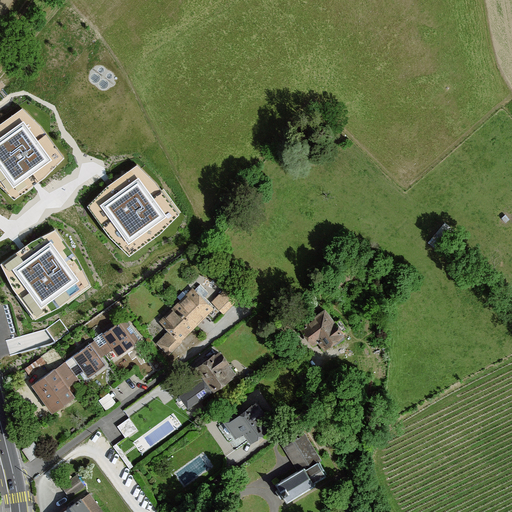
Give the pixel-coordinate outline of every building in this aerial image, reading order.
[(0,138),(0,169),(14,189),(52,161),(24,121),(0,138)] [(100,206),(129,245),(168,217),(139,178),(100,206)] [(455,230),(445,222),(429,243),(439,251),(455,230)] [(51,242),(12,270),(41,309),(80,281),(51,242)] [(170,331),(159,342),(169,352),(212,308),(193,289),(161,321),(170,331)] [(226,289),(214,301),(224,312),(236,300),(226,289)] [(324,307),(296,327),(310,345),(318,340),(323,347),(343,333),(324,307)] [(93,338),(30,383),(50,410),(73,394),(69,387),(80,379),(77,375),(83,371),(87,376),(106,363),(101,357),(113,349),(117,354),(137,339),(121,318),(101,332),(107,340),(99,346),(93,338)] [(180,395),(188,407),(236,374),(220,351),(198,366),(206,377),(180,395)] [(234,415),(225,421),(236,436),(244,430),(251,440),(273,425),(258,403),(236,418),(234,415)] [(120,425),(129,436),(140,428),(131,416),(120,425)] [(295,471),(274,484),(284,501),(328,475),(303,435),(282,448),(295,471)] [(61,487),(70,499),(85,487),(76,475),(61,487)] [(102,511),(88,491),(60,511),(102,511)]
